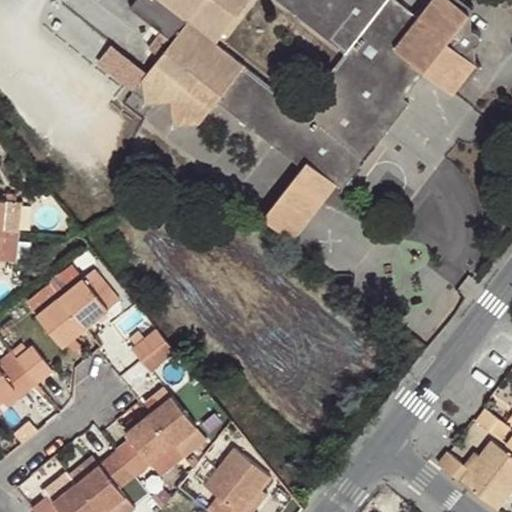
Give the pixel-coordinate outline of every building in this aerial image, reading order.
[(131,6),(173,39),(188,19),(163,0),(155,0),(146,14),(133,3),(131,6)] [(135,0),(133,3),(146,14),(155,0),(163,0),(188,19),(173,39),(155,62),(214,107),(219,99),(303,165),(307,159),(340,184),(344,187),(410,102),(405,96),(426,69),(454,92),(459,84),(478,61),(459,46),(464,40),(467,41),(469,42),(470,43),(472,44),(474,44),(476,43),(477,42),(479,41),(480,40),(480,39),(481,38),(482,35),(482,33),(480,31),(479,30),(478,28),(476,27),(473,27),(472,28),(470,29),(468,31),(466,32),(462,35),(455,29),(471,11),(457,0),(430,0),(420,14),(399,0),(135,0)] [(467,0),(457,0),(471,11),(475,6),(467,0)] [(473,27),(471,11),(455,29),(462,35),(466,32),(468,31),(470,29),(472,28),(473,27)] [(478,61),(474,44),(472,44),(470,43),(469,42),(467,41),(464,40),(459,46),(478,61)] [(142,78),(146,73),(112,48),(99,65),(133,90),(142,78)] [(481,64),(478,61),(459,84),(464,87),(481,64)] [(214,107),(155,62),(146,73),(142,78),(146,104),(170,101),(174,126),(201,123),(214,107)] [(289,247),(340,184),(307,159),(303,165),(258,225),(289,247)] [(0,227),(4,228),(18,229),(21,200),(0,198),(0,227)] [(15,260),(18,229),(4,228),(0,260),(15,260)] [(61,294),(86,326),(121,298),(95,267),(61,294)] [(74,336),(86,326),(61,294),(37,313),(63,345),(68,341),(74,336)] [(132,346),(141,358),(166,338),(156,326),(145,336),(139,328),(130,335),(136,342),(132,346)] [(74,336),(68,341),(74,350),(81,344),(74,336)] [(167,369),(182,358),(166,338),(141,358),(151,369),(161,362),(167,369)] [(12,350),(17,357),(28,348),(23,342),(12,350)] [(17,357),(38,381),(53,369),(33,344),(28,348),(17,357)] [(22,394),(38,381),(17,357),(3,369),(0,365),(0,399),(15,386),(22,394)] [(0,399),(0,412),(22,394),(15,386),(0,399)] [(150,398),(156,405),(172,393),(165,386),(150,398)] [(156,405),(148,412),(174,444),(197,425),(172,393),(156,405)] [(485,407),(475,421),(501,441),(507,433),(511,427),(485,407)] [(132,438),(115,451),(134,475),(150,462),(174,444),(148,412),(125,431),(132,438)] [(197,425),(174,444),(183,456),(207,437),(197,425)] [(507,433),(501,441),(505,443),(510,436),(507,433)] [(436,463),(496,509),(511,488),(511,454),(490,438),(479,453),(469,467),(465,464),(447,450),(436,463)] [(183,456),(174,444),(150,462),(160,474),(183,456)] [(218,495),(208,508),(213,511),(243,511),(263,487),(272,475),(234,446),(204,484),(218,495)] [(475,450),(465,464),(469,467),(479,453),(475,450)] [(134,475),(115,451),(100,463),(75,483),(98,511),(104,511),(126,495),(119,487),(134,475)] [(193,468),(200,459),(194,454),(188,461),(193,468)] [(94,455),(70,475),(75,483),(100,463),(94,455)] [(48,494),(32,507),(36,511),(98,511),(75,483),(53,500),(48,494)] [(150,495),(161,508),(171,496),(161,485),(150,495)] [(251,511),(267,491),(263,487),(243,511),(251,511)]
